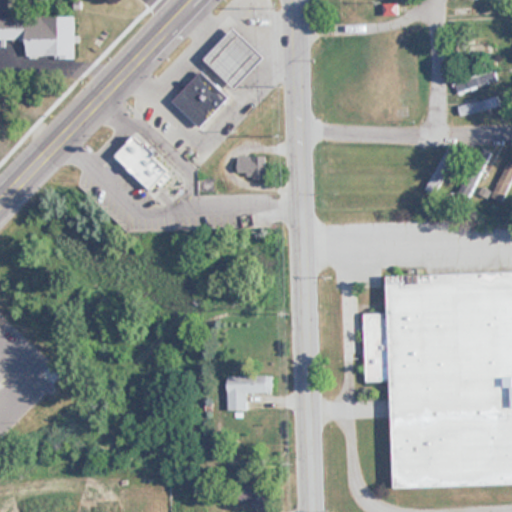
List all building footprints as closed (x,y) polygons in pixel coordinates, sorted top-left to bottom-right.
[(0,39),(27,39),(27,58),(76,57),(76,16),(0,16),(0,39)] [(237,86),(267,57),(236,27),(207,56),(237,86)] [(495,45),(456,45),(456,54),(495,54),(495,45)] [(496,83),(493,67),(453,76),(456,91),(496,83)] [(174,99),(202,126),(231,97),(203,70),(174,99)] [(458,107),(461,117),(501,104),(498,95),(458,107)] [(172,170),(137,133),(116,152),(151,190),(172,170)] [(459,153),(449,147),(426,189),(436,195),(459,153)] [(458,196),(470,201),(490,153),(479,148),(458,196)] [(511,154),(501,177),(511,182),(511,154)] [(266,155),(238,155),(238,177),(266,177),(266,155)] [(511,483),(511,272),(389,276),(391,313),(363,314),(365,382),(392,382),(395,486),(511,483)] [(248,409),(248,392),(274,392),(274,374),(228,375),(228,409),(248,409)] [(269,506),(269,483),(238,483),(238,500),(253,500),(253,506),(269,506)]
